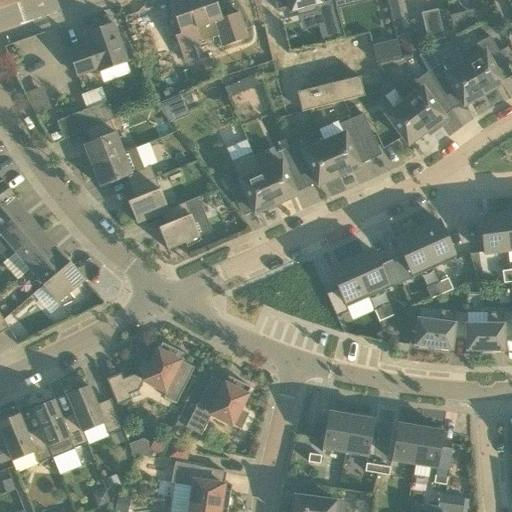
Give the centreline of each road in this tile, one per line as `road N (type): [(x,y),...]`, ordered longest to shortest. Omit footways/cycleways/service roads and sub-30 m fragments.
road 1 (residential): [(511,128),(428,182),(162,298)]
road 2 (residential): [(162,298),(98,241),(44,176),(0,101)]
road 3 (residential): [(489,393),(414,388),(296,364)]
road 4 (residential): [(162,298),(0,379)]
road 5 (residential): [(262,511),(296,364)]
road 6 (residential): [(296,364),(162,298)]
